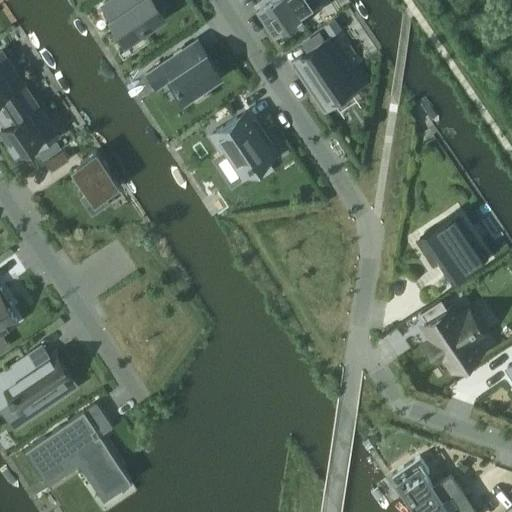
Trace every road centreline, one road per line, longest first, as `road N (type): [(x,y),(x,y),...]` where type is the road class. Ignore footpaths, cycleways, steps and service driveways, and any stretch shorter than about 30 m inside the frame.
road 1 (residential): [(219,0),(370,233),(358,336)]
road 2 (residential): [(141,400),(0,189)]
road 3 (residential): [(358,336),(410,406),(511,446)]
road 4 (residential): [(358,336),(331,511)]
